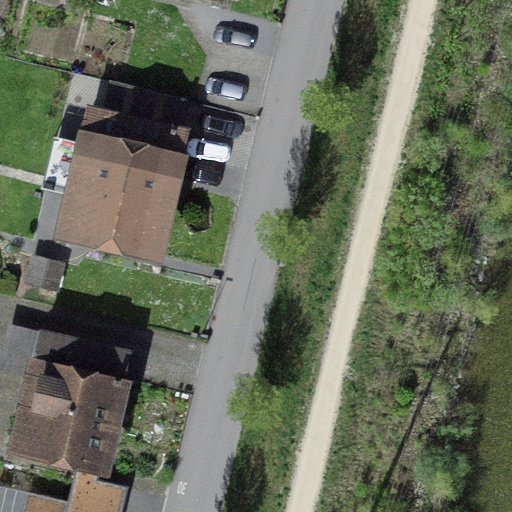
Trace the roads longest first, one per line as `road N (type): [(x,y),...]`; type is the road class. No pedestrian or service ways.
road 1 (track): [(419,0),(294,511)]
road 2 (residential): [(316,0),(192,511)]
